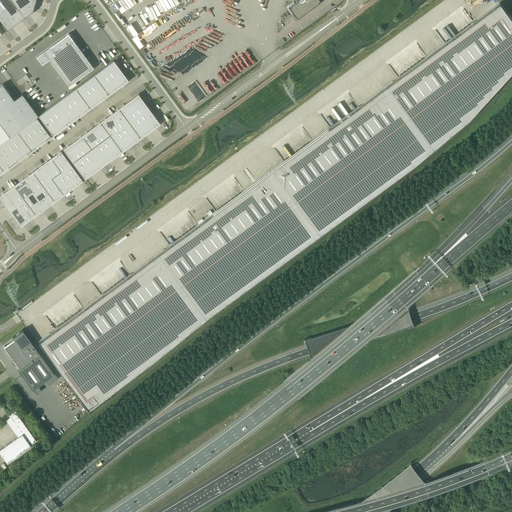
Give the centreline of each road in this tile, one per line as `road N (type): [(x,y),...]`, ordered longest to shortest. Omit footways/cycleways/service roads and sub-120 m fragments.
road 1 (motorway): [(511,141),(177,396),(117,451)]
road 2 (motorway): [(511,276),(258,370),(117,451)]
road 3 (motorway): [(425,277),(246,425),(121,511)]
road 4 (motorway): [(309,431),(511,305)]
road 5 (motorway): [(309,431),(511,322)]
road 6 (tertiary): [(186,128),(357,2)]
road 7 (tertiary): [(18,251),(186,128)]
road 8 (unclassified): [(147,75),(0,184)]
road 9 (motorway): [(351,511),(511,455)]
road 10 (motorway): [(176,511),(309,431)]
road 11 (motorway): [(415,471),(511,370)]
road 12 (motorway): [(511,180),(425,277)]
road 13 (motorway): [(415,471),(511,389)]
